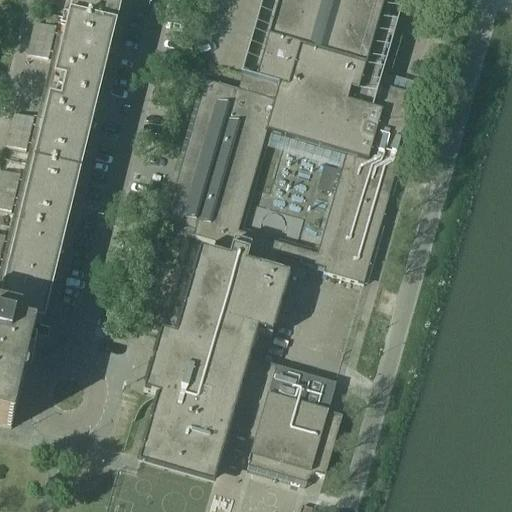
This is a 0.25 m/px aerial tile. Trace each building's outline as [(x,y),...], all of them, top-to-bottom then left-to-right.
[(54,0),(71,4),(66,21),(113,33),(119,7),(123,8),(124,0),(54,0)] [(340,420),(331,417),(327,411),(334,387),(248,362),(255,336),(270,340),(287,279),(273,275),(277,259),(323,272),(321,276),(362,288),(387,200),(416,99),(374,87),(387,39),(390,39),(395,22),(378,17),(383,0),(262,0),(236,93),(204,84),(178,173),(185,175),(181,187),(175,185),(161,231),(219,247),(216,259),(198,254),(173,340),(158,336),(141,397),(156,401),(136,469),(211,491),(226,437),(252,444),(246,466),(247,466),(245,473),(303,490),(305,483),(306,483),(307,481),(313,477),(323,480),(340,420)] [(109,49),(113,33),(66,21),(62,40),(53,38),(54,31),(33,26),(25,58),(46,63),(46,64),(55,67),(51,85),(57,86),(55,96),(95,106),(102,79),(98,78),(100,69),(108,71),(110,59),(103,58),(106,48),(109,49)] [(83,141),(85,132),(89,133),(95,106),(55,96),(52,106),(46,105),(42,123),(32,121),(32,122),(11,117),(3,149),(24,154),(26,147),(35,149),(31,168),(78,179),(81,163),(78,162),(80,153),(87,155),(90,143),(83,142),(83,141)] [(78,179),(31,168),(26,187),(17,185),(18,179),(0,174),(0,213),(9,216),(11,210),(20,212),(16,230),(63,242),(66,226),(63,225),(65,216),(72,217),(75,206),(68,204),(70,195),(74,196),(78,179)] [(63,242),(16,230),(11,249),(2,246),(3,241),(0,239),(0,272),(5,274),(1,293),(47,304),(51,288),(48,287),(50,277),(57,279),(60,268),(53,266),(55,257),(59,258),(63,242)] [(47,304),(1,293),(0,295),(0,428),(9,431),(32,338),(28,337),(30,328),(41,330),(47,304)]
